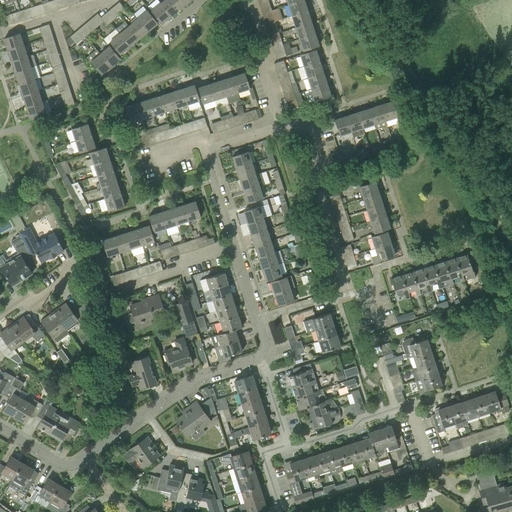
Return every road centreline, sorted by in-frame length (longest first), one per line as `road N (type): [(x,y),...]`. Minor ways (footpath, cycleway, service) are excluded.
road 1 (residential): [(288,448),(452,392)]
road 2 (residential): [(233,244),(212,154),(216,145),(279,124)]
road 3 (residential): [(233,244),(177,264),(180,273),(104,294)]
road 4 (residential): [(144,415),(187,382),(261,358)]
